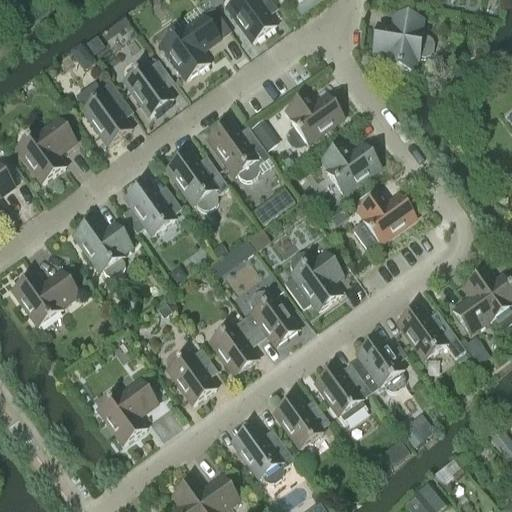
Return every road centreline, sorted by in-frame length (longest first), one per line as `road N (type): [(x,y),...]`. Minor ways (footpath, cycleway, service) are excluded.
road 1 (residential): [(103,511),(459,244),(450,205),(324,32)]
road 2 (residential): [(0,261),(324,32)]
